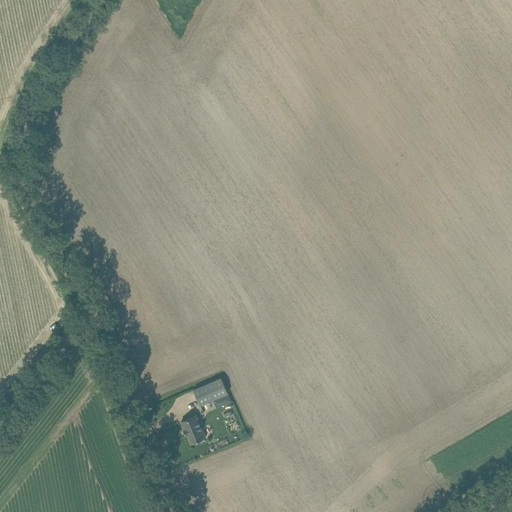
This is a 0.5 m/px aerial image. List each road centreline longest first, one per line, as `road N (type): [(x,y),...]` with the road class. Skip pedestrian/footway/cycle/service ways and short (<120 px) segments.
road 1 (track): [(94,306),(31,197),(24,144),(43,88),(101,0)]
road 2 (track): [(173,511),(94,306)]
road 3 (track): [(0,426),(94,306)]
